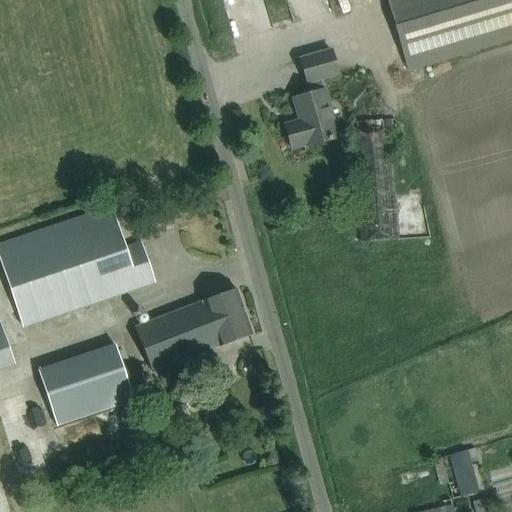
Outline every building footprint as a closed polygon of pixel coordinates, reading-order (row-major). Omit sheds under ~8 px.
[(511,41),(511,0),(384,0),(408,72),(511,41)] [(299,121),(284,125),(291,149),(305,145),(306,147),(337,138),(321,79),(337,74),(330,50),(300,59),(306,83),(307,83),(310,93),(293,98),(299,121)] [(356,131),(352,131),(359,241),(397,238),(389,128),(395,127),(394,119),(355,121),(356,131)] [(0,262),(22,327),(154,282),(141,241),(125,247),(111,206),(0,244),(0,262)] [(217,345),(218,346),(233,341),(252,335),(236,289),(217,296),(135,329),(151,371),(217,345)] [(0,370),(13,366),(0,320),(0,370)] [(37,370),(56,426),(134,401),(116,345),(37,370)] [(170,372),(158,376),(163,389),(174,384),(170,372)] [(10,415),(36,407),(29,384),(3,392),(10,415)] [(183,403),(173,407),(179,420),(189,416),(183,403)] [(478,460),(475,448),(433,459),(439,484),(448,482),(452,499),(478,491),(470,461),(478,460)] [(486,498),(472,502),(474,511),(486,511),(488,511),(486,498)]
